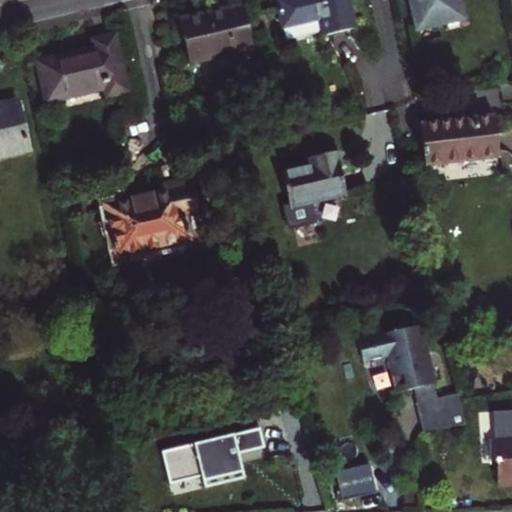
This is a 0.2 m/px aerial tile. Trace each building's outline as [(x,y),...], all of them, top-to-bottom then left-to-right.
[(356,28),(349,0),(276,0),(283,29),(319,20),(323,35),(356,28)] [(464,19),(459,0),(409,0),(417,30),(464,19)] [(243,6),(179,20),(189,63),(253,48),(243,6)] [(96,49),(38,62),(47,101),(105,88),(107,96),(127,91),(114,36),(94,41),(96,49)] [(0,156),(29,149),(18,101),(0,105),(0,156)] [(425,166),(499,157),(494,115),(420,124),(425,166)] [(336,152),(327,154),(310,158),(312,166),(282,173),(289,205),(286,206),(292,229),(319,222),(314,202),(346,194),(336,152)] [(160,192),(105,205),(117,258),(192,241),(186,215),(198,212),(190,179),(159,186),(160,192)] [(413,388),(434,383),(435,383),(421,325),(358,340),(363,362),(387,356),(396,392),(413,388)] [(413,388),(416,403),(438,398),(434,383),(413,388)] [(464,424),(458,394),(438,398),(416,403),(422,431),(464,424)] [(511,411),(493,413),(498,486),(511,484),(511,411)] [(260,427),(161,448),(168,481),(200,474),(203,485),(243,476),(238,452),(264,446),(260,427)] [(337,472),(343,500),(375,493),(368,464),(337,472)] [(414,486),(404,486),(405,502),(415,501),(414,486)]
